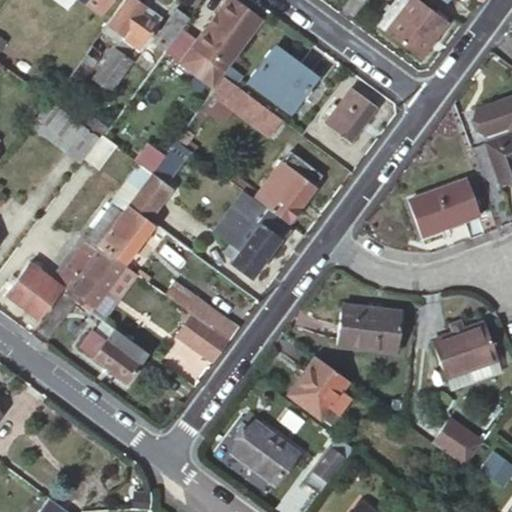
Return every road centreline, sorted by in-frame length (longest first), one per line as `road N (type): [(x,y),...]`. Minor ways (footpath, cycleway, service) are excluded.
road 1 (residential): [(157,455),(329,233)]
road 2 (residential): [(511,256),(436,277),(386,274),(329,233)]
road 3 (residential): [(0,339),(157,455)]
road 4 (residential): [(426,100),(290,0)]
road 5 (residential): [(329,233),(426,100)]
road 6 (residential): [(426,100),(500,0)]
